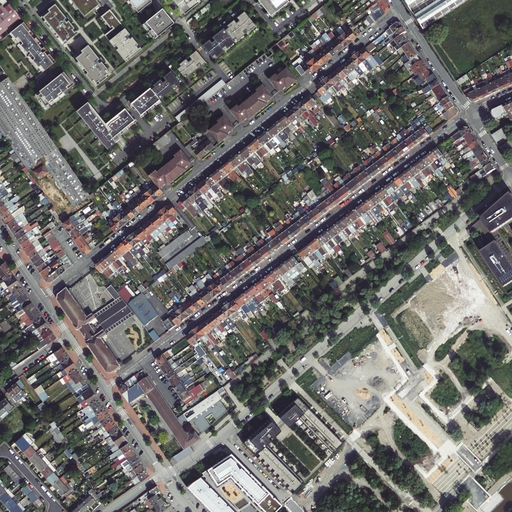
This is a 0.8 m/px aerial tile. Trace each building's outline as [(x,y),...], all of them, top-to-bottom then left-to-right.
[(0,41),(10,34),(25,22),(7,0),(0,0),(4,5),(0,8),(0,41)] [(72,0),(86,16),(102,3),(98,0),(72,0)] [(152,0),(129,0),(139,12),(153,0),(152,0)] [(200,0),(174,0),(186,13),(201,1),(200,0)] [(259,0),(272,15),(290,0),(259,0)] [(386,0),(379,0),(373,5),(376,9),(388,1),(386,0)] [(404,0),(423,28),(466,0),(404,0)] [(389,3),(388,1),(376,9),(368,15),(369,16),(366,18),(370,24),(389,9),(390,7),(390,5),(389,3)] [(56,3),(41,16),(64,45),(80,32),(56,3)] [(163,7),(145,23),(156,37),(175,22),(163,7)] [(143,48),(110,8),(102,16),(111,27),(113,25),(114,27),(106,34),(127,61),(143,48)] [(256,24),(245,10),(237,16),(240,19),(237,22),(235,18),(213,36),(215,39),(213,42),(210,38),(203,44),(214,58),(225,49),(223,47),(226,45),(228,47),(236,41),(234,39),(236,37),(238,39),(246,33),(244,30),(247,28),(249,30),(256,24)] [(313,23),(311,21),(308,17),(304,20),(309,26),(313,23)] [(57,61),(25,22),(10,34),(13,37),(12,38),(41,74),(36,78),(39,81),(48,74),(45,70),(57,61)] [(340,25),(351,39),(353,38),(355,36),(355,35),(352,32),(350,29),(344,22),(340,25)] [(391,35),(404,26),(402,24),(401,22),(397,22),(387,30),(391,35)] [(352,40),(351,39),(340,25),(336,28),(337,29),(339,32),(348,43),(350,41),(352,40)] [(399,36),(405,33),(407,31),(405,29),(404,26),(391,35),(388,37),(392,42),(399,36)] [(343,46),(344,46),(335,35),(332,31),(328,34),(340,49),(342,47),(343,46)] [(338,50),(340,49),(328,34),(326,32),(322,35),(336,52),(338,50)] [(346,44),(348,43),(339,32),(337,34),(335,35),(344,46),(346,44)] [(403,46),(410,41),(407,37),(405,33),(399,36),(392,42),(398,50),(403,46)] [(334,53),(336,52),(322,35),(318,38),(332,55),(334,53)] [(282,38),(277,42),(280,46),(286,41),(285,40),(282,38)] [(330,56),(332,55),(318,38),(314,41),(314,42),(317,45),(328,58),(330,56)] [(406,50),(413,45),(412,43),(410,41),(403,46),(406,50)] [(372,42),(366,47),(370,51),(375,47),(372,42)] [(89,44),(74,57),(97,85),(112,73),(89,44)] [(327,59),(328,58),(317,45),(313,48),(315,50),(324,61),(327,59)] [(408,55),(416,50),(415,48),(413,45),(406,50),(408,55)] [(364,49),(361,51),(373,67),(378,63),(376,60),(370,51),(366,47),(364,49)] [(270,48),(264,52),(268,57),(274,53),(270,48)] [(187,58),(177,66),(184,75),(187,73),(189,75),(200,66),(198,64),(200,62),(202,64),(206,61),(197,49),(190,55),(192,58),(189,61),(187,58)] [(322,62),(324,61),(315,50),(311,53),(320,64),(322,62)] [(411,59),(419,54),(416,50),(408,55),(411,59)] [(319,66),(320,64),(311,53),(309,51),(305,54),(306,54),(308,57),(310,60),(316,67),(319,66)] [(357,54),(368,68),(370,70),(373,67),(361,51),(359,52),(357,54)] [(353,57),(364,71),(368,68),(357,54),(355,55),(353,57)] [(417,74),(427,67),(423,60),(419,54),(411,59),(407,61),(406,63),(409,68),(412,67),(417,74)] [(312,71),(313,71),(306,63),(300,55),(292,62),(302,74),(306,71),(308,74),(310,72),(312,71)] [(350,60),(360,74),(361,75),(365,72),(364,71),(353,57),(352,59),(350,60)] [(315,68),(316,67),(310,60),(306,63),(313,71),(315,68)] [(346,64),(354,74),(356,73),(358,75),(360,74),(350,60),(348,62),(346,64)] [(342,67),(352,80),(356,77),(354,74),(346,64),(344,65),(342,67)] [(297,79),(287,66),(277,74),(275,72),(269,77),(280,90),(284,86),(286,85),(287,86),(297,79)] [(338,70),(346,80),(348,79),(350,82),(352,80),(342,67),(340,68),(338,70)] [(432,83),(438,79),(434,73),(432,74),(431,72),(427,67),(417,74),(415,75),(421,84),(427,81),(426,79),(429,77),(432,83)] [(506,81),(508,86),(510,85),(511,84),(511,82),(505,68),(500,70),(503,78),(502,78),(504,82),(506,81)] [(158,81),(151,87),(159,96),(161,94),(163,96),(174,87),(172,85),(175,83),(177,85),(181,82),(172,70),(164,76),(166,79),(163,81),(161,78),(158,81)] [(334,73),(344,87),(348,83),(346,80),(338,70),(336,72),(334,73)] [(501,79),(497,80),(501,89),(504,87),(508,86),(506,81),(504,82),(502,78),(503,78),(500,70),(497,71),(501,79)] [(75,83),(65,71),(35,95),(45,108),(75,83)] [(330,76),(338,87),(340,85),(342,88),(344,87),(334,73),(332,75),(330,76)] [(466,73),(457,80),(459,83),(469,77),(467,73),(466,73)] [(494,87),(496,91),(499,90),(501,89),(497,80),(494,82),(491,74),(488,75),(492,83),(491,83),(493,87),(494,87)] [(488,75),(483,78),(490,94),(493,93),(496,91),(494,87),(493,87),(491,83),(492,83),(488,75)] [(326,79),(334,90),(337,93),(340,90),(338,87),(330,76),(328,78),(326,79)] [(9,78),(0,84),(0,97),(17,123),(42,158),(57,147),(9,78)] [(483,92),(485,96),(487,95),(490,94),(483,78),(477,81),(480,88),(481,92),(483,92)] [(175,117),(179,122),(182,120),(226,84),(222,79),(175,117)] [(322,83),(330,93),(334,90),(326,79),(324,81),(322,82),(322,83)] [(434,89),(442,84),(440,82),(438,79),(432,83),(425,88),(422,89),(425,94),(427,93),(434,89)] [(477,81),(472,83),(479,99),(482,98),(485,96),(483,92),(481,92),(480,88),(477,81)] [(269,99),(273,95),(263,82),(256,88),(257,90),(238,105),(237,103),(231,108),(241,121),(246,118),(248,116),(249,118),(268,102),(267,101),(269,99)] [(321,89),(317,92),(324,102),(333,96),(330,93),(322,83),(320,84),(318,86),(321,89)] [(472,83),(462,88),(466,94),(471,99),(475,101),(479,99),(472,83)] [(438,95),(446,90),(444,87),(442,84),(434,89),(438,95)] [(159,96),(151,87),(132,102),(142,114),(161,98),(159,96)] [(442,101),(450,96),(448,93),(446,90),(438,95),(442,101)] [(308,98),(313,105),(316,108),(319,111),(320,110),(318,107),(320,105),(316,101),(319,99),(315,94),(312,96),(312,95),(310,96),(308,98)] [(442,108),(453,101),(451,98),(450,96),(442,101),(436,105),(439,109),(442,108)] [(0,97),(0,128),(1,130),(3,133),(17,123),(0,97)] [(304,101),(310,108),(313,105),(308,98),(306,100),(304,101)] [(107,123),(89,101),(78,110),(108,148),(121,138),(118,133),(135,119),(126,107),(110,120),(107,123)] [(299,105),(308,116),(314,123),(316,121),(311,114),(313,113),(310,108),(304,101),(302,103),(299,105)] [(444,113),(456,106),(454,103),(453,101),(442,108),(439,109),(443,114),(444,113)] [(511,108),(509,102),(506,103),(503,104),(509,116),(511,120),(511,118),(511,108)] [(509,116),(503,104),(498,107),(493,109),(492,113),(494,117),(496,118),(500,119),(503,117),(506,118),(509,116)] [(295,108),(301,116),(303,114),(306,118),(308,116),(299,105),(297,107),(295,108)] [(456,106),(444,113),(449,120),(458,113),(458,110),(457,108),(456,106)] [(291,112),(297,119),(299,122),(303,119),(301,116),(295,108),(293,110),(291,112)] [(289,113),(287,115),(293,122),(297,119),(291,112),(289,113)] [(210,128),(220,141),(229,133),(228,132),(230,130),(235,127),(224,114),(218,119),(219,121),(210,128)] [(284,117),(282,119),(285,123),(286,122),(289,125),(288,126),(291,130),(296,126),(293,122),(287,115),(284,117)] [(430,134),(425,127),(422,122),(418,118),(414,122),(420,130),(419,130),(422,134),(423,133),(426,137),(428,135),(430,134)] [(280,121),(277,122),(284,130),(286,128),(291,134),(293,132),(291,130),(288,126),(289,125),(286,122),(285,123),(282,119),(280,121)] [(420,130),(414,122),(412,119),(409,121),(412,126),(410,127),(415,134),(420,141),(424,139),(426,137),(423,133),(422,134),(419,130),(420,130)] [(275,124),(272,127),(275,130),(276,130),(279,134),(284,140),(286,138),(282,132),(284,130),(277,122),(275,124)] [(17,123),(3,133),(16,152),(20,157),(23,162),(26,167),(27,168),(42,158),(17,123)] [(201,129),(204,133),(210,129),(206,124),(201,129)] [(430,134),(434,131),(429,125),(425,127),(430,134)] [(455,142),(471,131),(470,129),(469,127),(465,126),(450,138),(453,143),(455,142)] [(270,128),(268,130),(279,143),(281,142),(284,146),(287,144),(284,140),(279,134),(276,130),(275,130),(272,127),(270,128)] [(410,137),(406,131),(404,129),(399,133),(405,141),(411,148),(414,146),(416,144),(413,141),(410,138),(410,137)] [(419,142),(420,141),(415,134),(413,135),(408,129),(406,131),(410,137),(410,138),(413,141),(416,144),(419,142)] [(266,132),(263,134),(266,138),(267,137),(270,141),(277,150),(278,152),(279,149),(277,145),(279,143),(268,130),(266,132)] [(462,144),(475,136),(473,133),(471,131),(455,142),(458,146),(462,144)] [(167,132),(153,143),(158,149),(171,138),(167,132)] [(210,149),(214,146),(206,136),(202,139),(197,133),(194,135),(207,152),(210,149)] [(261,136),(259,137),(270,151),(272,154),(277,150),(270,141),(267,137),(266,138),(263,134),(261,136)] [(205,154),(207,152),(194,135),(192,137),(194,139),(185,146),(190,151),(193,148),(201,157),(205,154)] [(328,136),(326,138),(331,145),(336,141),(334,139),(331,141),(328,136)] [(411,148),(405,141),(403,142),(399,136),(396,138),(401,144),(400,145),(403,149),(404,148),(407,151),(410,149),(411,148)] [(470,146),(478,140),(476,138),(475,136),(462,144),(464,146),(465,145),(467,148),(470,146)] [(256,140),(253,142),(256,145),(257,145),(260,149),(265,155),(268,153),(270,151),(259,137),(256,140)] [(401,144),(396,138),(393,140),(398,146),(396,148),(401,156),(405,153),(407,151),(404,148),(403,149),(400,145),(401,144)] [(472,150),(480,144),(479,143),(478,140),(470,146),(472,150)] [(252,143),(249,145),(255,153),(257,151),(262,157),(265,155),(260,149),(257,145),(256,145),(253,142),(252,143)] [(401,156),(396,148),(394,150),(389,143),(387,145),(391,152),(393,156),(394,155),(397,159),(400,157),(401,156)] [(475,154),(483,148),(482,147),(480,144),(472,150),(475,154)] [(505,144),(500,147),(501,150),(503,153),(504,154),(509,151),(505,144)] [(246,147),(244,149),(247,153),(248,152),(251,156),(250,157),(255,163),(257,165),(262,162),(255,153),(249,145),(246,147)] [(391,152),(387,145),(384,147),(388,154),(386,155),(392,163),(395,160),(397,159),(394,155),(393,156),(391,152)] [(444,154),(441,151),(438,146),(436,148),(433,150),(439,158),(444,154)] [(57,147),(42,158),(74,204),(90,194),(57,147)] [(382,159),(377,153),(373,147),(370,149),(375,156),(373,158),(382,170),(386,167),(387,166),(385,162),(384,163),(381,159),(382,159)] [(191,161),(181,148),(174,154),(176,155),(157,171),(155,169),(153,172),(163,184),(166,182),(167,184),(186,168),(185,167),(187,165),(191,161)] [(474,161),(486,153),(485,151),(483,148),(475,154),(469,157),(472,161),(470,162),(470,161),(467,163),(468,165),(474,161)] [(242,151),(240,153),(246,160),(248,159),(253,165),(255,163),(250,157),(251,156),(248,152),(247,153),(244,149),(242,151)] [(439,158),(433,150),(430,152),(428,154),(431,158),(432,157),(435,161),(434,162),(435,164),(440,160),(439,158)] [(392,163),(386,155),(384,157),(379,151),(377,153),(382,159),(381,159),(384,163),(385,162),(387,166),(390,164),(392,163)] [(237,155),(234,157),(237,161),(238,160),(241,164),(246,170),(249,175),(254,171),(246,160),(240,153),(237,155)] [(382,170),(373,158),(370,159),(366,153),(363,155),(367,160),(372,166),(371,167),(374,171),(375,170),(378,173),(380,172),(382,170)] [(478,165),(489,158),(488,156),(486,153),(474,161),(477,166),(478,165)] [(431,158),(428,154),(426,156),(423,158),(432,170),(434,172),(436,171),(439,175),(442,173),(439,168),(437,166),(435,164),(434,162),(435,161),(432,157),(431,158)] [(232,159),(230,160),(236,168),(239,166),(244,172),(246,170),(241,164),(238,160),(237,161),(234,157),(232,159)] [(432,170),(423,158),(421,159),(418,161),(421,165),(422,164),(425,168),(424,169),(428,174),(431,172),(430,171),(432,170)] [(481,170),(492,162),(490,160),(489,158),(478,165),(481,170)] [(236,168),(230,160),(228,162),(225,164),(228,168),(229,167),(232,171),(232,172),(237,178),(239,176),(235,169),(236,168)] [(372,166),(367,160),(362,164),(367,170),(372,177),(376,175),(378,173),(375,170),(374,171),(371,167),(372,166)] [(421,165),(418,161),(416,163),(414,165),(419,173),(424,179),(427,177),(430,182),(432,180),(428,175),(429,175),(428,174),(424,169),(425,168),(422,164),(421,165)] [(481,170),(471,176),(475,182),(481,177),(480,175),(478,176),(478,175),(481,173),(483,176),(496,168),(494,165),(492,162),(481,170)] [(223,166),(221,168),(227,175),(229,174),(234,180),(237,178),(232,172),(232,171),(229,167),(228,168),(225,164),(223,166)] [(42,165),(34,170),(38,176),(42,173),(46,171),(42,165)] [(372,177),(367,170),(365,171),(360,165),(357,167),(362,173),(361,174),(364,178),(365,177),(368,181),(371,179),(372,177)] [(419,173),(414,165),(411,167),(408,169),(411,173),(413,172),(415,176),(420,183),(421,185),(424,183),(418,174),(419,173)] [(362,173),(357,167),(354,170),(359,176),(357,177),(362,185),(366,182),(368,181),(365,177),(364,178),(361,174),(362,173)] [(218,170),(216,172),(219,176),(220,175),(223,179),(222,179),(227,185),(230,183),(225,177),(227,175),(221,168),(218,170)] [(411,173),(408,169),(406,170),(404,172),(414,185),(415,187),(420,183),(415,176),(413,172),(411,173)] [(290,177),(288,174),(286,171),(281,175),(285,181),(290,177)] [(159,188),(163,184),(153,172),(148,175),(151,179),(148,182),(150,186),(158,195),(161,192),(162,192),(159,188)] [(213,174),(211,176),(217,183),(220,181),(225,187),(227,185),(222,179),(223,179),(220,175),(219,176),(216,172),(213,174)] [(414,185),(404,172),(401,174),(399,176),(401,180),(403,179),(406,183),(405,183),(408,187),(409,188),(414,185)] [(362,185),(357,177),(355,174),(352,176),(350,173),(347,175),(352,181),(351,181),(354,185),(355,184),(358,188),(361,186),(362,185)] [(352,181),(347,175),(345,177),(349,183),(347,185),(353,192),(356,189),(358,188),(355,184),(354,185),(351,181),(352,181)] [(158,195),(150,186),(148,182),(146,179),(144,179),(142,176),(138,178),(143,185),(154,198),(156,197),(158,195)] [(209,177),(207,179),(215,189),(218,193),(220,191),(215,185),(217,183),(211,176),(209,177)] [(401,180),(399,176),(397,178),(395,179),(405,193),(410,189),(408,187),(405,183),(406,183),(403,179),(401,180)] [(353,192),(347,185),(342,178),(338,182),(342,188),(342,189),(345,193),(346,192),(348,195),(351,193),(353,192)] [(203,182),(209,190),(211,193),(214,196),(215,198),(218,196),(213,191),(215,189),(207,179),(205,181),(203,182)] [(400,196),(405,193),(395,179),(392,181),(389,183),(392,187),(393,186),(396,190),(396,191),(400,196)] [(343,199),(338,192),(329,181),(324,184),(326,186),(333,196),(332,196),(335,200),(336,199),(339,203),(342,200),(343,199)] [(201,184),(199,185),(205,193),(209,190),(203,182),(201,184)] [(342,188),(338,182),(335,184),(340,190),(338,192),(343,199),(347,197),(348,195),(346,192),(345,193),(342,189),(342,188)] [(392,187),(389,183),(388,185),(385,187),(395,199),(395,200),(397,198),(398,199),(400,197),(400,196),(396,191),(396,190),(393,186),(392,187)] [(448,190),(453,198),(458,194),(457,192),(451,184),(446,188),(448,190)] [(153,200),(154,198),(143,185),(140,188),(151,201),(153,200)] [(197,187),(195,189),(205,203),(208,201),(203,195),(205,193),(199,185),(197,187)] [(148,203),(151,201),(140,188),(139,186),(135,190),(147,204),(148,203)] [(333,196),(326,186),(323,188),(330,198),(328,199),(333,207),(337,204),(339,203),(336,199),(335,200),(332,196),(333,196)] [(392,201),(395,199),(385,187),(382,189),(380,191),(382,195),(384,194),(387,197),(386,198),(391,204),(397,211),(399,209),(392,201)] [(192,191),(190,193),(196,200),(204,210),(208,206),(205,203),(195,189),(192,191)] [(323,203),(318,196),(313,189),(308,193),(309,194),(324,214),(327,211),(329,210),(326,207),(325,207),(323,203)] [(141,209),(143,207),(131,193),(128,190),(124,193),(128,198),(138,211),(141,209)] [(145,205),(147,204),(135,190),(131,193),(143,207),(145,205)] [(443,194),(449,201),(453,198),(448,190),(443,194)] [(382,195),(380,191),(378,192),(375,194),(386,208),(391,204),(386,198),(387,197),(384,194),(382,195)] [(511,219),(511,193),(511,191),(467,230),(469,233),(480,226),(491,244),(481,251),(504,286),(511,281),(511,228),(508,222),(511,219)] [(188,194),(186,196),(197,209),(200,208),(194,201),(196,200),(190,193),(188,194)] [(333,207),(328,199),(323,193),(318,196),(323,203),(325,207),(326,207),(329,210),(332,207),(333,207)] [(324,214),(309,194),(304,198),(308,204),(313,210),(313,211),(315,215),(317,214),(319,217),(322,215),(324,214)] [(386,208),(375,194),(373,196),(370,198),(373,202),(374,201),(377,205),(377,206),(381,211),(383,214),(386,212),(384,209),(386,208)] [(0,207),(9,201),(7,199),(9,198),(7,195),(0,199),(0,207)] [(0,213),(1,214),(12,206),(14,205),(13,202),(20,197),(18,195),(9,201),(0,207),(0,213)] [(197,209),(186,196),(182,199),(178,203),(183,209),(187,206),(195,216),(199,213),(197,209)] [(137,212),(138,211),(128,198),(124,201),(135,214),(137,212)] [(373,202),(370,198),(368,199),(366,201),(376,215),(381,221),(383,218),(379,213),(381,211),(377,206),(377,205),(374,201),(373,202)] [(133,215),(135,214),(124,201),(120,204),(131,217),(133,215)] [(376,215),(366,201),(363,203),(361,205),(364,209),(365,208),(368,212),(367,212),(374,222),(377,225),(381,222),(381,221),(376,215)] [(129,218),(131,217),(120,204),(119,202),(116,204),(118,206),(116,207),(126,220),(129,218)] [(168,207),(177,217),(178,216),(182,221),(185,219),(172,203),(171,204),(168,207)] [(313,210),(308,204),(306,206),(306,207),(304,209),(314,221),(317,219),(319,217),(317,214),(315,215),(313,211),(313,210)] [(364,209),(361,205),(359,207),(356,208),(367,222),(368,221),(371,224),(374,222),(367,212),(368,212),(365,208),(364,209)] [(2,217),(4,219),(16,210),(15,209),(14,209),(12,206),(1,214),(2,217)] [(314,221),(304,209),(302,206),(297,209),(301,214),(304,218),(303,218),(306,222),(307,221),(310,225),(312,223),(314,221)] [(127,221),(126,220),(116,207),(115,208),(114,208),(113,208),(112,207),(111,208),(113,210),(123,224),(125,222),(127,221)] [(164,210),(173,221),(174,222),(177,219),(177,217),(168,207),(166,208),(164,210)] [(362,226),(367,222),(356,208),(354,210),(351,212),(354,216),(355,216),(358,219),(357,220),(362,226)] [(5,221),(7,224),(16,218),(19,216),(16,213),(17,212),(16,210),(4,219),(5,221)] [(117,228),(119,227),(109,213),(106,210),(102,213),(109,222),(115,230),(117,228)] [(121,225),(123,224),(113,210),(109,213),(119,227),(121,225)] [(160,213),(169,224),(173,221),(164,210),(162,212),(160,213)] [(354,216),(351,212),(349,214),(346,216),(357,230),(362,226),(357,220),(358,219),(355,216),(354,216)] [(156,216),(166,229),(168,231),(172,228),(169,224),(160,213),(158,215),(156,216)] [(65,225),(66,226),(78,219),(74,214),(63,221),(65,225)] [(303,230),(304,229),(296,218),(295,217),(293,219),(289,214),(287,216),(289,219),(294,225),(293,225),(296,229),(297,228),(300,232),(303,230)] [(303,218),(304,218),(301,214),(296,218),(304,229),(307,227),(310,225),(307,221),(306,222),(303,218)] [(152,220),(162,232),(166,229),(156,216),(154,218),(152,220)] [(357,230),(346,216),(344,218),(341,220),(344,223),(345,223),(348,227),(352,233),(354,236),(359,232),(357,230)] [(67,228),(69,231),(76,225),(80,223),(79,221),(82,219),(81,217),(78,219),(66,226),(67,228)] [(9,226),(11,229),(23,220),(22,218),(18,221),(16,218),(7,224),(9,226)] [(12,231),(14,234),(26,226),(28,224),(25,219),(23,220),(11,229),(12,231)] [(294,225),(289,219),(285,223),(289,229),(295,236),(298,234),(300,232),(297,228),(296,229),(293,225),(294,225)] [(148,223),(158,235),(162,232),(152,220),(150,221),(148,223)] [(344,223),(341,220),(340,221),(337,223),(343,231),(345,229),(350,235),(352,233),(348,227),(345,223),(344,223)] [(70,233),(72,235),(86,225),(83,221),(80,223),(76,225),(69,231),(70,233)] [(284,232),(279,226),(277,223),(277,222),(274,224),(277,229),(275,230),(285,243),(288,241),(290,239),(287,236),(286,237),(283,233),(284,232)] [(144,226),(154,238),(158,235),(148,223),(146,225),(144,226)] [(343,231),(337,223),(335,225),(332,227),(335,231),(336,230),(339,234),(338,234),(340,237),(345,233),(343,231)] [(295,236),(289,229),(287,230),(282,224),(279,226),(284,232),(283,233),(286,237),(287,236),(290,239),(293,237),(295,236)] [(73,237),(74,239),(82,234),(89,229),(86,225),(72,235),(73,237)] [(16,237),(18,239),(31,230),(30,229),(28,230),(26,226),(14,234),(16,237)] [(141,229),(150,241),(154,238),(144,226),(142,228),(141,229)] [(212,237),(221,231),(217,226),(209,232),(212,237)] [(335,231),(332,227),(330,228),(328,230),(338,244),(343,241),(342,239),(340,237),(338,234),(339,234),(336,230),(335,231)] [(19,241),(21,243),(32,235),(30,232),(32,232),(32,233),(35,231),(33,228),(31,230),(18,239),(19,241)] [(285,243),(275,230),(274,228),(269,232),(274,240),(277,244),(278,243),(280,247),(283,245),(285,243)] [(137,232),(145,243),(146,244),(148,243),(149,245),(152,242),(150,241),(141,229),(138,231),(137,232)] [(167,246),(159,252),(164,257),(193,234),(190,231),(188,229),(179,236),(175,240),(171,243),(167,246)] [(274,240),(269,232),(267,229),(264,232),(267,235),(269,237),(266,239),(269,243),(275,251),(279,248),(280,247),(278,243),(277,244),(274,240)] [(383,233),(391,245),(396,241),(387,229),(383,233)] [(51,230),(45,234),(48,239),(54,235),(51,230)] [(341,248),(338,244),(328,230),(325,232),(323,234),(325,238),(327,237),(330,241),(329,241),(337,252),(341,248)] [(133,235),(144,249),(147,252),(149,250),(144,244),(145,243),(137,232),(136,232),(135,234),(133,235)] [(76,241),(77,244),(90,235),(89,233),(84,236),(82,234),(74,239),(76,241)] [(325,238),(323,234),(321,236),(318,237),(329,252),(331,254),(332,253),(335,256),(338,254),(337,252),(329,241),(330,241),(327,237),(325,238)] [(22,246),(24,248),(38,239),(41,237),(40,235),(36,237),(37,238),(35,239),(32,235),(21,243),(22,246)] [(57,239),(54,235),(48,239),(51,244),(51,243),(57,239)] [(79,246),(81,248),(92,241),(93,240),(90,235),(77,244),(79,246)] [(129,238),(138,249),(139,248),(141,250),(144,249),(133,235),(131,237),(129,238)] [(204,235),(167,263),(172,269),(174,267),(178,264),(182,261),(186,258),(190,255),(194,252),(198,249),(200,247),(208,240),(204,235)] [(329,252),(318,237),(316,239),(313,241),(316,245),(317,245),(320,249),(324,255),(329,252)] [(125,242),(131,250),(136,255),(138,253),(137,251),(138,250),(138,249),(129,238),(127,240),(125,242)] [(275,251),(269,243),(268,245),(263,238),(260,240),(265,247),(264,247),(267,251),(268,250),(271,254),(274,252),(275,251)] [(26,251),(27,253),(36,247),(41,243),(38,239),(24,248),(26,251)] [(60,244),(57,239),(51,243),(54,248),(60,244)] [(265,247),(260,240),(257,242),(262,249),(260,251),(265,258),(269,255),(271,254),(268,250),(267,251),(264,247),(265,247)] [(92,241),(81,248),(82,250),(83,252),(87,253),(95,246),(92,241)] [(316,245),(313,241),(311,243),(309,245),(319,258),(319,259),(324,255),(320,249),(317,245),(316,245)] [(382,252),(386,248),(381,241),(376,245),(382,252)] [(126,253),(136,265),(139,263),(129,251),(131,250),(125,242),(123,244),(120,246),(123,250),(124,249),(127,253),(126,253)] [(63,249),(60,244),(54,248),(58,253),(63,249)] [(319,258),(309,245),(306,246),(303,249),(306,253),(307,252),(310,256),(318,268),(321,266),(319,264),(321,263),(318,259),(319,258)] [(32,260),(33,262),(46,254),(44,251),(45,250),(49,248),(48,246),(43,249),(30,258),(32,260)] [(115,249),(122,257),(124,255),(133,267),(136,265),(126,253),(127,253),(124,249),(123,250),(120,246),(118,247),(115,249)] [(265,258),(260,251),(258,252),(253,246),(250,248),(255,254),(254,255),(257,258),(258,258),(261,261),(263,259),(265,258)] [(29,255),(30,258),(43,249),(42,248),(41,249),(40,247),(37,249),(36,247),(27,253),(29,255)] [(255,254),(250,248),(245,252),(250,258),(256,265),(258,263),(261,261),(258,258),(257,258),(254,255),(255,254)] [(67,254),(63,249),(58,253),(56,254),(59,259),(67,254)] [(117,261),(122,267),(125,270),(127,268),(124,265),(126,263),(122,257),(115,249),(113,251),(110,253),(114,257),(115,257),(118,260),(117,261)] [(306,253),(303,249),(301,250),(299,252),(311,267),(313,266),(317,270),(319,268),(318,268),(310,256),(307,252),(306,253)] [(367,253),(372,259),(377,255),(372,249),(367,253)] [(106,257),(117,271),(122,267),(117,261),(118,260),(115,257),(114,257),(110,253),(108,255),(106,257)] [(256,265),(250,258),(248,260),(243,253),(241,255),(245,262),(247,266),(249,265),(251,269),(254,266),(256,265)] [(35,265),(37,267),(52,256),(53,256),(52,254),(48,257),(46,254),(33,262),(35,265)] [(71,259),(67,254),(59,259),(52,263),(40,272),(42,275),(44,278),(56,270),(54,267),(62,261),(64,264),(71,259)] [(245,262),(241,255),(236,259),(240,265),(246,273),(249,270),(251,269),(249,265),(247,266),(245,262)] [(301,263),(294,255),(291,258),(289,259),(292,263),(293,263),(296,266),(295,266),(300,273),(302,272),(303,272),(302,270),(306,267),(302,262),(301,263)] [(39,270),(40,272),(52,263),(50,260),(53,258),(52,256),(37,267),(39,270)] [(107,269),(112,275),(117,271),(106,257),(103,259),(100,261),(104,265),(105,264),(108,268),(107,269)] [(73,264),(71,259),(64,264),(63,265),(66,269),(73,264)] [(292,263),(289,259),(287,261),(285,263),(295,277),(297,275),(302,282),(303,282),(307,287),(309,285),(302,276),(300,273),(295,266),(296,266),(293,263),(292,263)] [(246,273),(240,265),(239,267),(234,260),(231,262),(236,269),(238,273),(239,272),(242,276),(244,274),(246,273)] [(98,263),(96,265),(103,272),(104,271),(111,279),(114,277),(112,275),(107,269),(108,268),(105,264),(104,265),(100,261),(98,263)] [(236,269),(231,262),(226,266),(237,280),(240,277),(242,276),(239,272),(238,273),(236,269)] [(0,274),(9,269),(7,266),(5,263),(0,266),(0,274)] [(237,280),(226,266),(224,263),(219,267),(220,267),(226,276),(229,280),(230,279),(232,283),(235,281),(237,280)] [(291,281),(295,277),(285,263),(282,265),(279,267),(282,271),(283,270),(286,274),(291,281)] [(226,276),(220,267),(217,269),(224,278),(221,280),(227,287),(231,284),(232,283),(230,279),(229,280),(226,276)] [(282,271),(279,267),(277,268),(275,270),(281,278),(283,276),(288,283),(291,281),(286,274),(283,270),(282,271)] [(0,283),(13,275),(11,272),(9,269),(0,274),(0,283)] [(58,269),(56,270),(44,278),(46,281),(49,281),(51,281),(61,273),(58,269)] [(227,287),(221,280),(213,269),(211,271),(219,281),(217,282),(223,290),(225,289),(227,287)] [(281,278),(275,270),(272,272),(269,274),(272,278),(274,277),(276,281),(276,282),(285,294),(288,292),(283,286),(284,286),(279,279),(281,278)] [(223,290),(217,282),(210,273),(205,276),(206,276),(219,294),(221,292),(223,291),(223,290)] [(272,278),(269,274),(268,275),(265,277),(271,285),(273,284),(278,290),(279,290),(283,296),(285,294),(276,282),(276,281),(274,277),(272,278)] [(0,284),(3,290),(17,280),(15,277),(13,275),(0,283),(0,284)] [(219,294),(206,276),(202,279),(209,289),(215,296),(215,297),(217,295),(219,294)] [(215,296),(209,289),(202,279),(200,277),(196,279),(201,286),(211,299),(213,298),(215,296)] [(269,287),(271,285),(265,277),(263,279),(260,281),(263,285),(264,285),(267,288),(266,289),(271,295),(282,310),(284,308),(280,302),(280,301),(269,287)] [(7,295),(20,286),(19,283),(17,280),(3,290),(0,291),(0,292),(3,297),(7,295)] [(263,285),(260,281),(258,283),(255,285),(266,298),(268,297),(271,295),(266,289),(267,288),(264,285),(263,285)] [(142,292),(146,288),(142,283),(138,287),(142,292)] [(112,284),(107,288),(116,299),(122,296),(112,284)] [(207,302),(197,289),(193,284),(189,287),(192,292),(195,294),(197,298),(203,305),(205,304),(207,302)] [(268,301),(266,298),(255,285),(253,286),(250,289),(253,293),(254,292),(257,296),(256,296),(263,305),(268,301)] [(11,301),(24,292),(23,289),(20,286),(7,295),(11,301)] [(211,299),(201,286),(198,287),(198,288),(197,289),(207,302),(209,301),(211,299)] [(84,332),(85,334),(107,319),(105,318),(103,317),(100,320),(95,314),(95,313),(89,317),(68,287),(60,294),(59,300),(70,315),(80,329),(81,328),(84,332)] [(253,293),(250,289),(248,291),(245,292),(256,306),(258,304),(260,307),(263,305),(256,296),(257,296),(254,292),(253,293)] [(191,314),(183,304),(172,290),(168,293),(176,304),(187,318),(189,316),(191,315),(191,314)] [(15,307),(29,297),(27,295),(24,292),(11,301),(15,307)] [(141,292),(127,303),(145,325),(146,326),(159,316),(141,292)] [(253,307),(256,306),(245,292),(243,294),(240,296),(243,300),(244,300),(247,303),(247,304),(251,310),(254,308),(253,307)] [(116,299),(95,314),(100,320),(103,317),(105,318),(107,319),(108,321),(107,324),(104,326),(108,332),(133,315),(137,320),(142,327),(145,325),(127,303),(122,296),(116,299)] [(243,300),(240,296),(238,298),(236,299),(246,313),(248,312),(251,310),(247,304),(247,303),(244,300),(243,300)] [(18,311),(31,301),(29,297),(15,307),(18,311)] [(195,311),(187,301),(184,298),(182,299),(184,302),(183,304),(191,314),(193,313),(195,311)] [(199,308),(193,301),(191,298),(187,301),(195,311),(197,310),(199,308)] [(203,305),(197,298),(193,301),(199,308),(201,307),(203,305)] [(246,313),(236,299),(234,301),(232,303),(240,314),(244,319),(248,316),(246,313)] [(25,321),(38,311),(35,307),(31,301),(18,311),(17,311),(22,319),(19,321),(20,324),(25,321)] [(236,316),(240,314),(232,303),(231,302),(230,304),(227,305),(236,316)] [(174,306),(175,307),(174,308),(183,320),(183,321),(185,319),(187,318),(176,304),(174,306)] [(232,319),(236,316),(227,305),(226,307),(223,308),(224,309),(232,319)] [(183,320),(174,308),(170,311),(173,316),(179,323),(181,322),(183,320)] [(236,325),(232,319),(224,309),(222,310),(220,312),(231,326),(232,328),(236,325)] [(28,326),(42,317),(40,314),(38,311),(25,321),(28,326)] [(231,326),(220,312),(218,313),(216,315),(226,328),(227,329),(231,326)] [(226,328),(216,315),(214,316),(211,318),(222,332),(226,328)] [(179,323),(173,316),(165,322),(171,330),(179,323)] [(32,331),(45,322),(43,319),(42,317),(28,326),(25,328),(28,334),(32,331)] [(222,332),(211,318),(210,319),(207,321),(216,333),(218,335),(222,332)] [(109,371),(114,372),(122,366),(104,337),(109,334),(108,332),(104,326),(107,324),(108,321),(107,319),(85,334),(87,337),(90,340),(88,341),(109,371)] [(216,333),(207,321),(205,322),(203,324),(212,335),(216,333)] [(35,336),(49,327),(47,325),(45,322),(32,331),(35,336)] [(212,335),(203,324),(201,325),(199,327),(212,344),(214,346),(218,343),(212,335)] [(39,342),(53,332),(51,330),(49,327),(35,336),(39,342)] [(208,347),(212,344),(199,327),(197,328),(195,330),(201,338),(208,347)] [(155,329),(150,333),(156,341),(161,337),(155,329)] [(261,333),(267,340),(271,336),(266,329),(261,333)] [(201,338),(195,330),(194,330),(191,333),(197,341),(201,338)] [(39,342),(34,345),(38,351),(56,338),(55,335),(53,332),(39,342)] [(193,344),(197,341),(191,333),(190,334),(188,336),(193,344)] [(53,361),(66,352),(64,350),(62,347),(49,356),(53,361)] [(161,366),(168,361),(167,358),(171,355),(168,351),(159,358),(159,362),(160,364),(161,366)] [(57,367),(70,358),(68,355),(66,352),(53,361),(57,367)] [(168,361),(161,366),(163,368),(164,370),(176,362),(173,357),(168,361)] [(62,370),(73,363),(71,360),(70,358),(57,367),(58,368),(60,367),(62,370)] [(14,359),(8,363),(10,367),(11,369),(18,364),(14,359)] [(176,362),(164,370),(166,372),(167,375),(179,367),(176,362)] [(64,377),(77,368),(75,366),(73,363),(62,370),(65,374),(63,375),(64,377)] [(179,367),(167,375),(169,377),(170,379),(184,370),(181,365),(179,367)] [(69,381),(80,373),(79,370),(77,368),(64,377),(63,378),(66,383),(69,381)] [(184,370),(170,379),(172,381),(174,384),(190,372),(187,368),(184,370)] [(226,371),(232,379),(236,376),(233,372),(230,368),(226,371)] [(124,393),(144,379),(140,372),(133,377),(122,386),(122,388),(121,390),(124,393)] [(190,372),(174,384),(175,386),(177,388),(192,378),(193,377),(190,372)] [(78,390),(88,383),(84,378),(80,373),(69,381),(76,391),(78,390)] [(34,374),(28,378),(32,384),(38,380),(34,374)] [(144,379),(124,393),(130,403),(147,392),(185,449),(174,456),(178,462),(195,451),(191,445),(202,438),(200,435),(197,431),(191,435),(185,427),(192,423),(185,413),(179,418),(173,410),(150,376),(144,379)] [(25,385),(20,378),(15,383),(11,386),(21,397),(24,400),(25,399),(22,396),(25,393),(21,388),(25,385)] [(192,378),(177,388),(178,390),(180,392),(187,387),(190,385),(193,383),(195,382),(192,378)] [(80,403),(95,393),(92,390),(88,383),(78,390),(82,394),(77,398),(80,403)] [(190,392),(183,397),(185,401),(188,404),(199,397),(197,395),(206,389),(205,387),(202,383),(190,392)] [(45,390),(41,385),(35,389),(39,394),(45,390)] [(21,397),(11,386),(9,388),(7,390),(16,401),(21,397)] [(187,387),(180,392),(181,394),(183,397),(190,392),(187,387)] [(204,432),(212,425),(206,418),(213,414),(218,420),(229,410),(221,398),(223,397),(221,393),(226,390),(224,387),(195,406),(194,405),(192,407),(193,408),(185,413),(192,423),(195,420),(204,432)] [(45,390),(39,394),(45,403),(50,398),(45,390)] [(84,409),(99,399),(97,396),(95,393),(80,403),(84,409)] [(278,415),(289,427),(298,418),(333,453),(343,443),(298,397),(278,415)] [(7,410),(12,406),(5,398),(0,403),(0,416),(1,416),(3,417),(9,412),(7,410)] [(88,414),(102,404),(100,401),(99,399),(84,409),(83,410),(86,415),(88,414)] [(40,408),(44,413),(49,410),(45,403),(40,408)] [(87,422),(105,409),(104,406),(102,404),(88,414),(90,417),(86,420),(87,422)] [(357,422),(345,408),(339,413),(350,428),(357,422)] [(96,424),(109,414),(107,412),(105,409),(87,422),(83,425),(84,427),(86,426),(88,429),(96,424)] [(99,428),(113,419),(111,417),(109,414),(96,424),(99,428)] [(103,434),(116,424),(114,422),(113,419),(99,428),(95,431),(92,433),(91,434),(93,436),(98,432),(100,435),(103,434)] [(280,431),(269,419),(246,440),(243,443),(293,493),(304,482),(265,444),(280,431)] [(106,439),(120,429),(118,427),(116,424),(103,434),(106,439)] [(110,444),(123,435),(122,432),(120,429),(106,439),(105,440),(108,445),(110,444)] [(60,446),(63,442),(62,440),(61,439),(58,435),(55,438),(60,446)] [(114,453),(129,443),(126,439),(123,435),(110,444),(113,448),(111,449),(114,453)] [(22,448),(26,452),(33,446),(24,436),(17,442),(20,445),(22,448)] [(124,454),(132,448),(131,445),(129,443),(114,453),(111,455),(113,458),(123,452),(124,454)] [(28,455),(32,459),(39,453),(33,446),(26,452),(28,455)] [(122,462),(136,453),(134,451),(132,448),(124,454),(120,456),(122,459),(111,466),(113,469),(122,462)] [(35,462),(38,465),(48,457),(44,452),(41,455),(39,453),(32,459),(35,462)] [(126,468),(140,458),(138,456),(136,453),(122,462),(126,468)] [(274,511),(282,505),(232,454),(227,457),(208,470),(218,484),(231,475),(266,511),(274,511)] [(41,469),(43,471),(52,463),(53,462),(48,457),(38,465),(41,469)] [(129,473),(143,463),(141,461),(140,458),(126,468),(123,470),(126,475),(129,473)] [(47,475),(49,477),(56,472),(58,470),(52,463),(43,471),(47,475)] [(133,479),(147,469),(145,466),(143,463),(129,473),(133,479)] [(11,478),(17,472),(11,465),(5,471),(11,478)] [(133,479),(136,485),(151,475),(149,472),(147,469),(133,479)] [(17,484),(23,478),(17,472),(11,478),(17,484)] [(52,480),(55,484),(62,478),(56,472),(49,477),(52,480)] [(58,487),(60,489),(69,481),(64,475),(62,478),(55,484),(58,487)] [(19,487),(25,481),(23,478),(17,484),(19,487)] [(208,486),(201,478),(186,487),(211,511),(234,511),(210,488),(208,486)] [(69,481),(60,489),(63,493),(65,495),(66,493),(69,497),(78,489),(70,480),(69,481)] [(3,485),(0,487),(0,499),(9,491),(3,485)] [(29,485),(23,489),(29,496),(34,491),(29,485)] [(146,501),(157,493),(161,490),(159,487),(158,485),(145,494),(146,496),(140,501),(142,503),(146,501)] [(87,501),(92,506),(96,503),(101,498),(95,488),(94,487),(90,491),(91,492),(84,498),(87,501)] [(9,491),(0,499),(3,503),(6,506),(15,498),(9,491)] [(32,505),(34,503),(40,497),(34,491),(29,496),(28,497),(31,500),(29,502),(32,505)] [(151,508),(155,505),(163,500),(162,497),(161,496),(159,497),(157,493),(146,501),(151,508)] [(15,498),(6,506),(9,509),(11,511),(21,504),(22,503),(16,496),(15,498)] [(40,497),(34,503),(39,508),(45,503),(40,497)] [(163,500),(155,505),(159,511),(161,511),(167,508),(164,504),(166,503),(164,502),(163,500)] [(80,507),(84,511),(85,511),(88,510),(92,506),(87,501),(80,507)]
